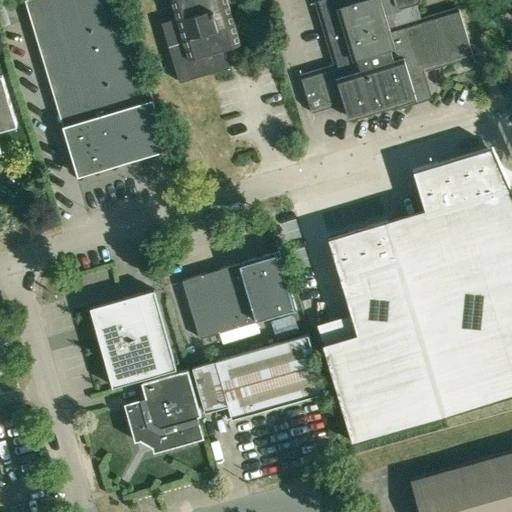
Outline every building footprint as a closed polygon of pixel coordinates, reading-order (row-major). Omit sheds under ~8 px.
[(168,149),(123,0),(26,0),(25,0),(78,177),(168,149)] [(227,7),(229,6),(229,4),(243,0),(171,0),(177,17),(179,17),(180,18),(193,14),(212,9),(226,5),(227,7)] [(458,7),(420,19),(416,5),(422,3),(420,0),(321,0),(314,2),(333,65),(300,75),(312,114),(345,104),(349,120),(417,100),(416,99),(422,97),(426,96),(419,74),(473,58),(458,7)] [(177,17),(177,19),(162,24),(180,83),(230,68),(224,50),(241,45),(229,6),(227,7),(226,5),(212,9),(193,14),(180,18),(179,17),(177,17)] [(0,131),(17,127),(1,76),(0,76),(0,154),(2,153),(0,146),(0,131)] [(394,243),(446,416),(511,395),(511,187),(511,186),(500,163),(493,146),(488,147),(413,170),(432,232),(396,243),(394,243)] [(353,444),(446,416),(394,243),(396,243),(389,219),(328,237),(357,332),(323,343),(353,444)] [(279,252),(182,280),(199,339),(296,310),(279,252)] [(138,294),(90,307),(112,386),(160,372),(176,368),(153,289),(138,294)] [(204,412),(222,407),(226,419),(231,418),(231,419),(325,392),(308,334),(192,368),(204,412)] [(146,397),(124,403),(135,441),(140,440),(153,447),(154,452),(204,438),(198,417),(201,416),(188,369),(142,382),(146,397)] [(420,511),(511,511),(511,450),(411,479),(420,511)]
